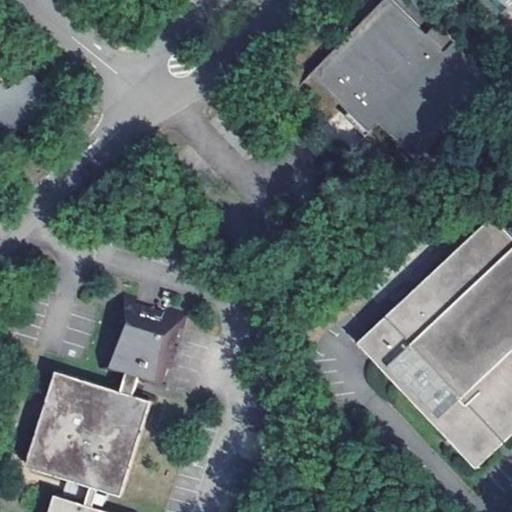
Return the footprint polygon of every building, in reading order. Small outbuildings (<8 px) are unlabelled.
[(489,94),(451,53),(442,61),(387,2),(308,77),(345,117),(354,126),(364,136),(372,129),(411,169),(489,94)] [(1,98),(0,95),(0,154),(52,119),(31,89),(7,105),(1,98)] [(359,141),(364,136),(354,126),(345,117),(340,121),(359,141)] [(511,254),(480,222),(349,350),(472,474),(492,454),(486,448),(492,441),(498,448),(511,434),(511,254)] [(167,392),(168,387),(164,385),(169,371),(173,372),(180,350),(177,349),(181,332),(185,333),(190,319),(168,312),(166,320),(137,311),(139,304),(125,300),(103,373),(127,380),(123,394),(60,375),(51,406),(48,413),(46,421),(31,471),(96,491),(90,508),(58,498),(53,511),(102,511),(98,511),(103,493),(126,499),(156,404),(137,398),(142,384),(167,392)] [(48,413),(51,406),(45,404),(40,420),(46,421),(48,413)] [(492,454),(498,448),(492,441),(486,448),(492,454)]
